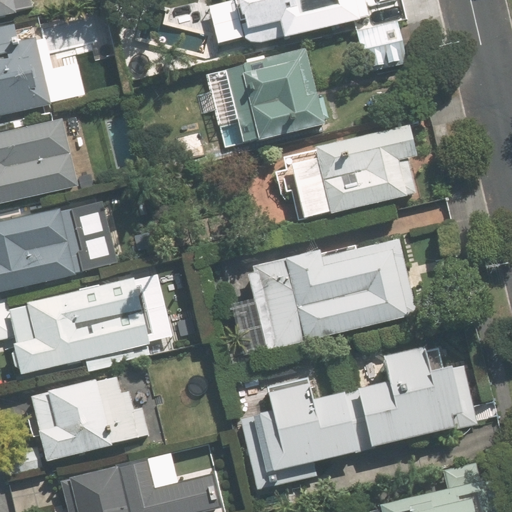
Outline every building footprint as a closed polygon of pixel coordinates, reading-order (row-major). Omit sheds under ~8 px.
[(0,0),(0,18),(40,9),(37,0),(0,0)] [(226,4),(208,0),(172,0),(168,24),(220,35),(226,4)] [(243,0),(254,44),(376,15),(372,0),(243,0)] [(0,116),(58,103),(42,38),(26,42),(21,21),(0,26),(0,116)] [(364,30),(373,70),(413,61),(404,21),(364,30)] [(315,49),(232,68),(249,142),(332,122),(315,49)] [(124,115),(104,120),(115,169),(136,164),(124,115)] [(0,204),(84,184),(67,116),(0,132),(0,204)] [(424,153),(417,123),(324,145),(327,156),(299,163),(312,218),(422,193),(414,156),(424,153)] [(0,258),(0,292),(92,271),(76,205),(0,223),(0,254),(1,258),(0,258)] [(273,347),(415,314),(400,248),(332,264),(328,248),(254,266),(273,347)] [(14,307),(30,373),(158,343),(142,276),(14,307)] [(0,339),(18,335),(9,298),(0,300),(0,339)] [(246,415),(263,488),(323,475),(320,460),(480,423),(466,364),(442,369),(436,344),(393,354),(399,379),(327,396),(322,374),(272,386),(277,407),(246,415)] [(37,394),(54,460),(152,437),(141,388),(127,392),(123,373),(37,394)] [(10,480),(47,471),(41,446),(4,455),(10,480)] [(217,511),(229,509),(219,471),(184,480),(178,452),(66,479),(74,511),(217,511)] [(393,502),(395,511),(500,511),(493,479),(484,481),(480,462),(449,469),(453,488),(393,502)]
